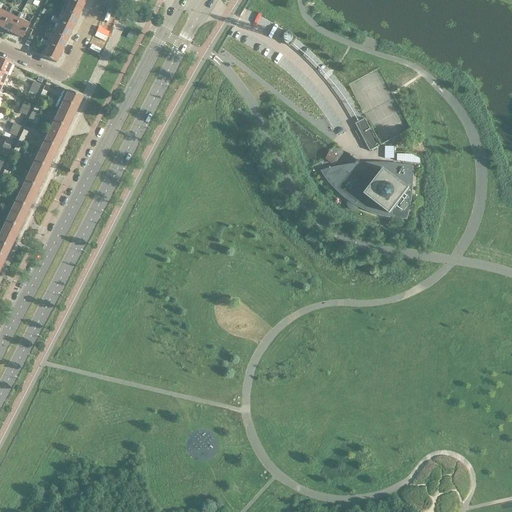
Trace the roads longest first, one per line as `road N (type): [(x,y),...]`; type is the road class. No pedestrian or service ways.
road 1 (secondary): [(0,396),(204,4)]
road 2 (secondary): [(181,0),(1,343)]
